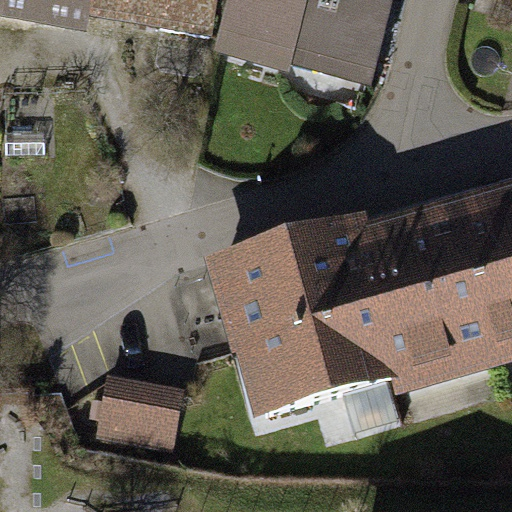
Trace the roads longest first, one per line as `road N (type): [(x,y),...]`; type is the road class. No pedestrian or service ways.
road 1 (residential): [(392,183),(189,240),(0,316)]
road 2 (residential): [(433,0),(392,183)]
road 3 (residential): [(511,149),(392,183)]
